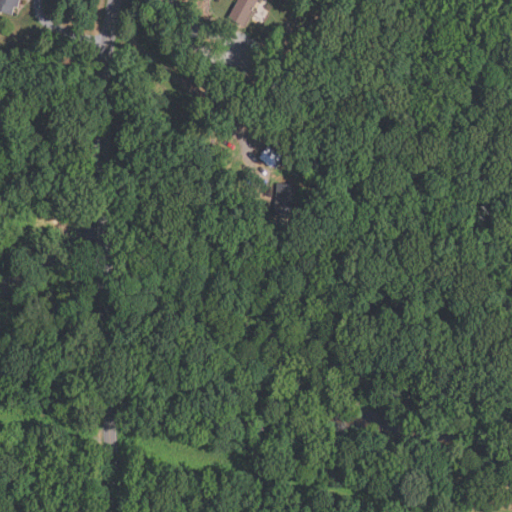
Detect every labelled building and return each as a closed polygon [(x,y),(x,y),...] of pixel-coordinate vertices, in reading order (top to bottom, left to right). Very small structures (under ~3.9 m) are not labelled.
[(0,0),(21,0),(19,8),(17,7),(15,15),(0,10),(0,0)] [(261,0),(246,26),(231,18),(241,0),(261,0)] [(274,168),(262,158),(272,146),(284,156),(274,168)] [(286,167),(280,163),(284,158),(290,162),(286,167)] [(285,175),(277,169),(280,164),(288,170),(285,175)] [(293,219),(274,216),(279,184),(298,186),(293,219)]
